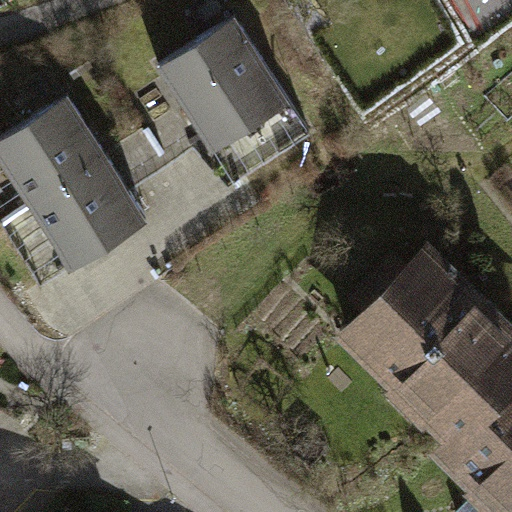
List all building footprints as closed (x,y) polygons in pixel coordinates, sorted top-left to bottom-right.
[(491,0),(471,0),(478,9),(491,0)] [(235,22),(165,67),(216,148),(231,138),(252,171),(307,136),(235,22)] [(68,102),(0,143),(0,223),(104,160),(68,102)] [(104,160),(0,223),(0,226),(37,286),(142,221),(104,160)] [(479,491),(511,457),(511,331),(429,248),(411,266),(394,250),(348,295),(366,313),(349,329),(397,378),(407,368),(436,397),(424,408),(453,438),(439,452),(479,491)] [(511,511),(511,457),(479,491),(459,510),(460,511),(511,511)]
